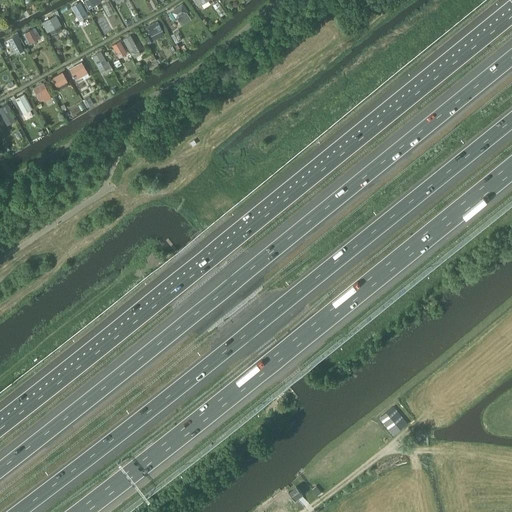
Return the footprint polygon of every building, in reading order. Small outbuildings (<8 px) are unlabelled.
[(80,3),(72,7),(79,21),(88,16),(80,3)] [(182,3),(171,11),(176,19),(177,18),(187,12),(188,11),(182,3)] [(55,16),(42,22),(43,24),(44,25),(43,26),(44,27),(44,26),(47,31),(49,31),(59,25),(60,25),(61,24),(60,22),(59,23),(55,16)] [(158,21),(147,27),(151,35),(158,32),(160,36),(164,34),(162,30),(158,21)] [(32,28),(23,33),(28,43),(38,37),(32,28)] [(15,35),(9,38),(16,53),(23,50),(17,39),(19,38),(17,34),(15,35)] [(130,35),(123,39),(134,57),(140,54),(130,35)] [(120,41),(113,45),(120,57),(127,53),(120,41)] [(92,57),(91,57),(92,58),(93,58),(100,73),(111,67),(108,61),(107,62),(101,52),(92,57)] [(81,62),(70,69),(74,76),(80,73),(82,76),(84,79),(89,76),(81,62)] [(62,72),(52,78),(57,87),(66,82),(67,81),(62,72)] [(43,83),(33,88),(38,97),(48,91),(44,84),(45,83),(44,83),(43,83)] [(24,94),(15,99),(23,113),(32,108),(24,94)] [(8,103),(0,107),(0,111),(5,121),(13,116),(10,110),(11,109),(8,103)] [(392,408),(380,417),(395,434),(406,424),(392,408)] [(295,486),(288,492),(288,493),(295,500),(302,494),(295,486)]
